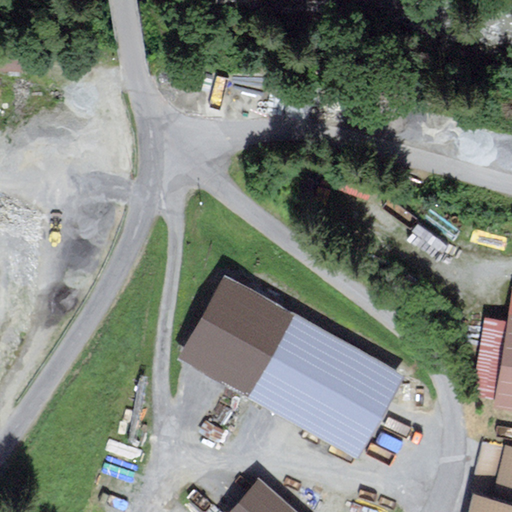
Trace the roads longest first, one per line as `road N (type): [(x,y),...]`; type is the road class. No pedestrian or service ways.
road 1 (unclassified): [(439,511),(454,453),(453,420),(435,374),(391,325),(186,164),(154,158)]
road 2 (unclassified): [(511,192),(377,156),(252,138),(152,137)]
road 3 (unclassified): [(0,445),(132,249),(152,194),(154,158)]
road 4 (unclassified): [(152,137),(120,0)]
